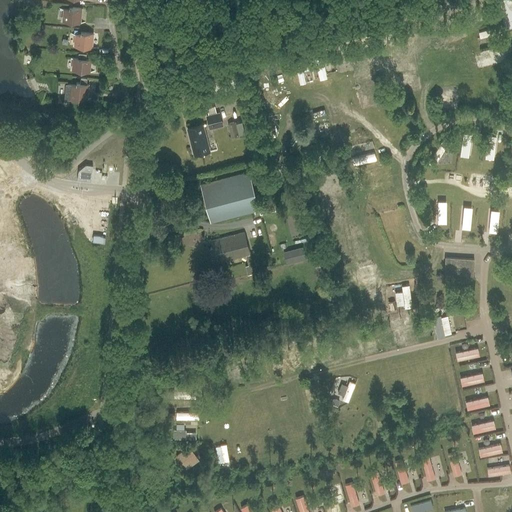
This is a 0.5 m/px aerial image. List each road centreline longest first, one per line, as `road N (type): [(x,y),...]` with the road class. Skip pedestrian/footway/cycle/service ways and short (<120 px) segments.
road 1 (unclassified): [(109,511),(147,133),(136,0)]
road 2 (track): [(123,189),(53,188),(0,227)]
